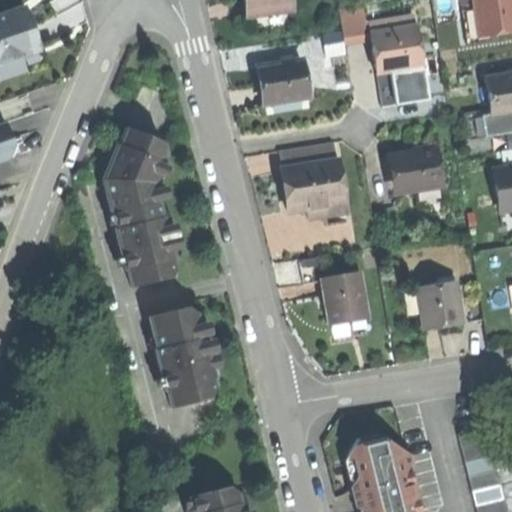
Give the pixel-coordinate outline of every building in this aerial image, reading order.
[(248,0),(250,15),(294,9),(292,0),(248,0)] [(511,0),(473,0),(475,9),(479,37),(501,34),(511,33),(511,32),(511,0)] [(340,10),(349,43),(373,37),(365,4),(340,10)] [(4,12),(0,13),(0,53),(2,60),(24,53),(22,48),(40,42),(28,8),(16,12),(15,9),(4,12)] [(502,41),(501,34),(479,37),(475,9),(463,10),(468,46),(502,41)] [(375,33),(380,68),(392,66),(393,73),(408,71),(426,68),(419,26),(375,33)] [(265,87),(269,106),(312,99),(305,60),(262,68),(265,87)] [(511,111),(511,73),(487,77),(493,115),(511,111)] [(511,132),(511,111),(493,115),(483,116),(487,136),(511,132)] [(472,138),(487,136),(483,116),(469,118),(472,138)] [(0,161),(8,159),(12,147),(9,136),(5,124),(0,125),(0,161)] [(168,142),(130,128),(122,146),(118,144),(113,158),(107,179),(113,210),(116,210),(124,247),(134,285),(178,274),(175,257),(171,258),(161,188),(153,180),(169,152),(168,142)] [(282,152),(285,168),(338,160),(335,143),(282,152)] [(395,153),(401,191),(442,185),(436,147),(410,151),(395,153)] [(288,189),(292,212),(317,208),(347,203),(340,159),(338,160),(285,168),(288,189)] [(511,166),(496,169),(503,210),(511,208),(511,166)] [(349,214),(347,203),(317,208),(318,219),(349,214)] [(511,224),(511,208),(503,210),(506,226),(511,224)] [(362,273),(324,280),(332,325),(352,321),(351,316),(369,312),(362,273)] [(420,286),(427,329),(446,326),(464,324),(457,281),(420,286)] [(197,307),(153,316),(159,342),(157,343),(161,360),(167,388),(171,387),(175,407),(220,397),(214,372),(210,373),(207,358),(210,357),(205,334),(203,335),(197,307)] [(370,317),(369,312),(351,316),(352,321),(361,319),(370,317)] [(488,426),(461,433),(480,511),(509,511),(506,500),(503,485),(499,470),(496,458),(488,426)] [(418,511),(417,497),(421,494),(420,488),(413,484),(410,469),(417,456),(380,434),(374,445),(360,437),(349,454),(359,462),(361,472),(356,480),(370,489),(371,494),(372,496),(361,508),(368,511),(418,511)] [(511,458),(511,454),(496,458),(499,470),(511,466),(511,458)] [(511,466),(499,470),(503,485),(511,482),(511,466)] [(511,482),(503,485),(506,500),(511,498),(511,482)] [(239,483),(194,493),(198,511),(197,511),(241,511),(239,502),(243,501),(239,483)]
